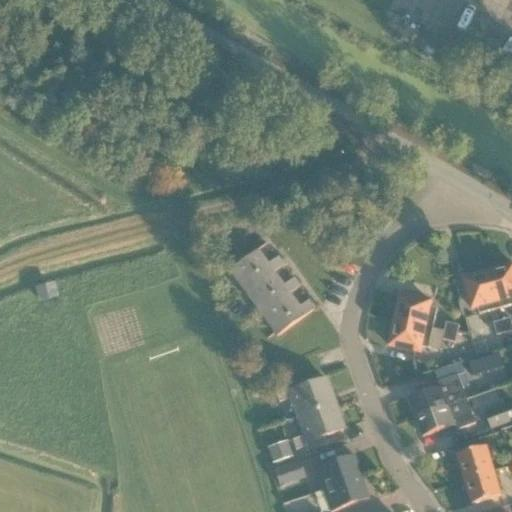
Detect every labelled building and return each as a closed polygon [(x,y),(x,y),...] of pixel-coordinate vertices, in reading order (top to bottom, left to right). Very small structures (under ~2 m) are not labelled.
[(220,156),(228,144),(221,139),(213,151),(220,156)] [(268,264),(258,251),(229,272),(245,294),(283,266),(277,258),(268,264)] [(245,294),(261,316),(290,294),(299,288),(293,280),(284,286),(281,282),(290,275),(283,266),(245,294)] [(511,266),(489,273),(499,310),(511,306),(511,266)] [(480,316),(499,310),(489,273),(464,280),(472,310),(478,309),(480,316)] [(35,288),(38,300),(56,296),(53,283),(35,288)] [(315,310),(308,300),(300,307),(290,294),(261,316),(277,338),(315,310)] [(401,296),(396,322),(434,330),(438,310),(431,308),(432,303),(401,296)] [(511,323),(511,320),(503,322),(506,334),(511,332),(511,323)] [(429,350),(434,330),(396,322),(390,347),(421,353),(422,348),(429,350)] [(498,337),(506,334),(503,322),(494,324),(498,337)] [(445,332),(458,335),(460,327),(447,324),(445,332)] [(456,343),(458,335),(445,332),(443,341),(456,343)] [(496,353),(474,361),(478,374),(500,366),(496,353)] [(417,419),(448,408),(467,401),(458,377),(439,384),(441,389),(410,400),(417,419)] [(291,400),(297,418),(335,405),(326,380),(289,393),(287,389),(275,393),(279,404),(291,400)] [(467,401),(448,408),(417,419),(424,438),(455,427),(457,432),(476,425),(475,422),(483,419),(478,407),(471,410),(467,401)] [(511,404),(484,414),(491,432),(511,424),(511,404)] [(344,430),(335,405),(297,418),(303,437),(292,441),(295,451),(308,447),(306,443),(344,430)] [(287,443),(266,450),(272,466),(292,459),(287,443)] [(457,457),(465,481),(495,473),(487,448),(457,457)] [(315,470),(323,492),(361,479),(353,457),(315,470)] [(298,461),(273,470),(280,488),(304,479),(298,461)] [(495,473),(465,481),(472,506),(502,497),(495,473)] [(336,511),(368,501),(361,479),(323,492),(329,511),(336,511)]
